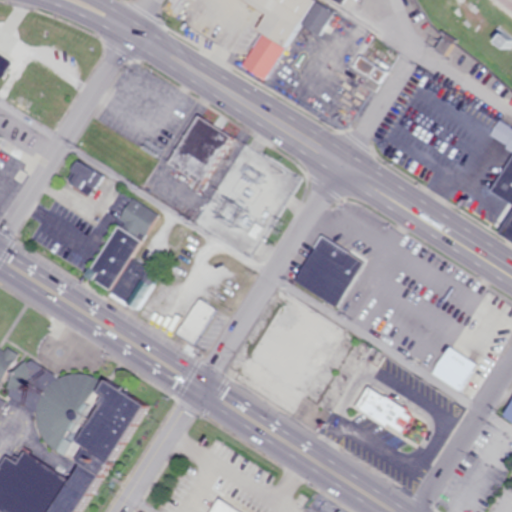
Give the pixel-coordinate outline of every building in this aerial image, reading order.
[(264,81),(300,24),(318,35),(333,12),(313,0),(242,0),(265,14),(255,30),(262,34),(241,66),(264,81)] [(3,37),(0,41),(0,74),(17,44),(3,37)] [(511,238),(505,234),(511,222),(511,200),(493,189),(511,157),(511,238)] [(502,221),(502,200),(482,200),(482,220),(502,221)] [(111,292),(140,240),(116,226),(86,277),(111,292)] [(294,285),(354,316),(372,281),(358,273),(365,260),(319,236),(294,285)] [(217,310),(200,299),(177,334),(194,345),(217,310)] [(235,376),(285,407),(294,394),(327,414),(367,349),(313,316),(306,327),(276,309),(235,376)] [(0,381),(2,383),(19,355),(5,346),(4,347),(0,344),(0,381)] [(431,374),(458,391),(475,364),(448,347),(431,374)] [(142,404),(101,384),(97,393),(100,396),(75,444),(64,439),(59,450),(70,463),(66,471),(27,451),(14,462),(5,457),(0,467),(0,511),(1,511),(78,511),(97,476),(108,467),(108,465),(114,460),(142,404)] [(511,400),(502,418),(511,424),(511,400)] [(208,511),(240,511),(216,498),(208,511)]
